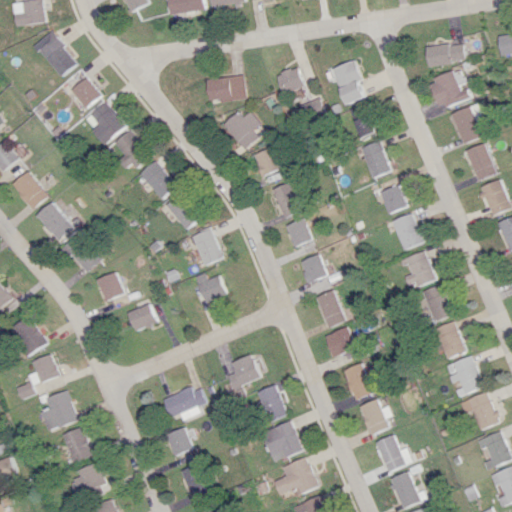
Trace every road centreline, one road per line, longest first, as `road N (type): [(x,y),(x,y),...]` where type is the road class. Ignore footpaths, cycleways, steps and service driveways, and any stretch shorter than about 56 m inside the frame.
road 1 (residential): [(369,511),(233,201),(96,34),(79,0)]
road 2 (residential): [(119,59),(495,0)]
road 3 (residential): [(511,350),(370,19)]
road 4 (residential): [(156,511),(56,291),(0,225)]
road 5 (residential): [(102,384),(283,307)]
